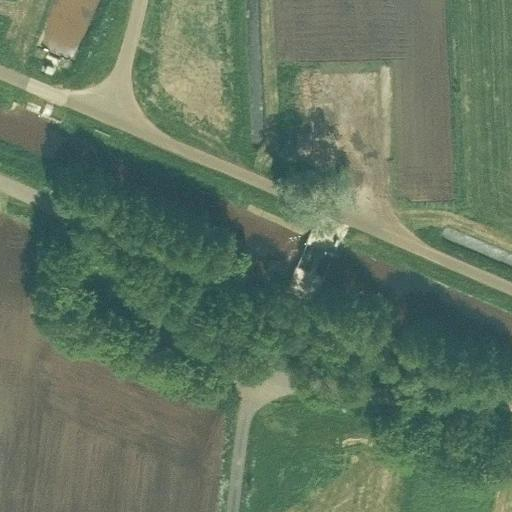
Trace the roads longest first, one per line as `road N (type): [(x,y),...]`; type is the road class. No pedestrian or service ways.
road 1 (unclassified): [(0,72),(336,211)]
road 2 (unclassified): [(511,287),(336,211)]
road 3 (track): [(255,379),(232,511)]
